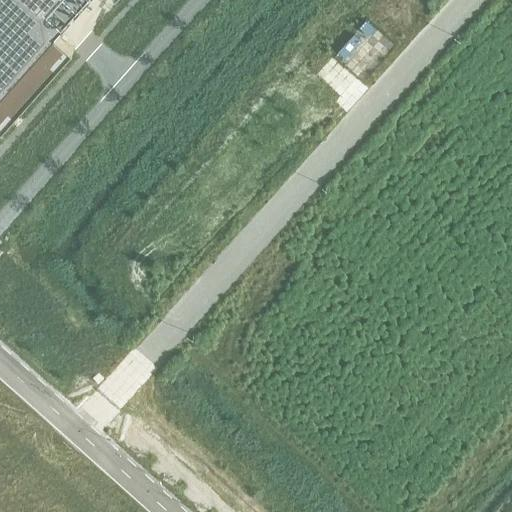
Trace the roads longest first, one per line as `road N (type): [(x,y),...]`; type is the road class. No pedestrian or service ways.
road 1 (unclassified): [(78,430),(469,0)]
road 2 (unclassified): [(0,225),(203,0)]
road 3 (unclassified): [(169,511),(78,430)]
